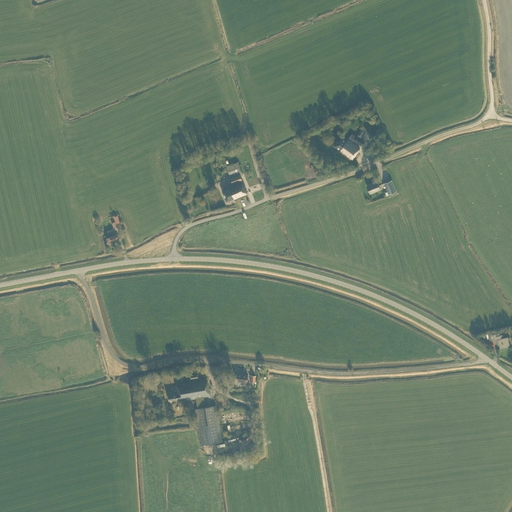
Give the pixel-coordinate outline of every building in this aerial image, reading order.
[(354,141),(361,146),(365,141),(357,136),(354,141)] [(340,150),(339,152),(352,161),(360,148),(348,140),(346,141),(341,138),(335,146),(340,150)] [(239,173),(242,172),(238,161),(226,166),(230,177),(239,173)] [(248,195),(241,176),(240,174),(231,177),(233,184),(229,186),(229,188),(222,191),(227,201),(234,199),(234,200),(248,195)] [(392,180),(384,183),(389,195),(396,191),(392,180)] [(380,190),(377,181),(367,186),(370,194),(380,190)] [(115,235),(113,229),(107,231),(109,237),(106,238),(109,245),(113,244),(112,241),(118,239),(116,234),(115,235)] [(492,334),(493,340),(497,339),(498,345),(499,345),(500,349),(508,347),(508,345),(510,345),(508,337),(502,338),(501,335),(496,336),(496,334),(492,334)] [(200,380),(198,371),(188,373),(189,382),(176,385),(178,394),(168,395),(169,401),(183,398),(184,400),(196,398),(198,408),(195,409),(201,445),(223,441),(216,405),(205,407),(203,397),(210,396),(207,379),(200,380)] [(246,382),(247,382),(248,375),(237,374),(236,381),(239,381),(238,384),(246,385),(246,382)]
